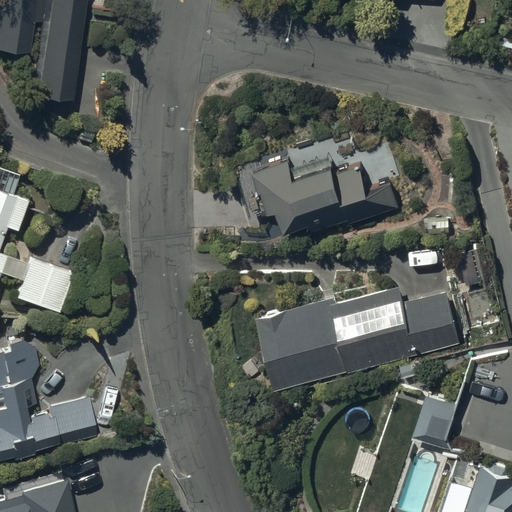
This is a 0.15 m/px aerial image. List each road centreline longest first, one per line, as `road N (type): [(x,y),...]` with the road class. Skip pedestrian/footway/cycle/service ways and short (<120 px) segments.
road 1 (residential): [(184,25),(161,137),(165,293),(199,449),(227,511)]
road 2 (residential): [(184,25),(511,105)]
